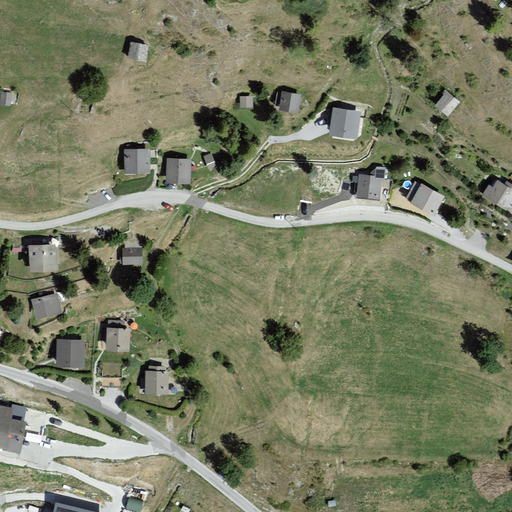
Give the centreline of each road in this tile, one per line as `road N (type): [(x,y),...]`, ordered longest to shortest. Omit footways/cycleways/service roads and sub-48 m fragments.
road 1 (unclassified): [(0,223),(47,224),(142,198),(183,198),(269,222),(399,219),(511,269)]
road 2 (unclassified): [(253,511),(148,432),(0,370)]
